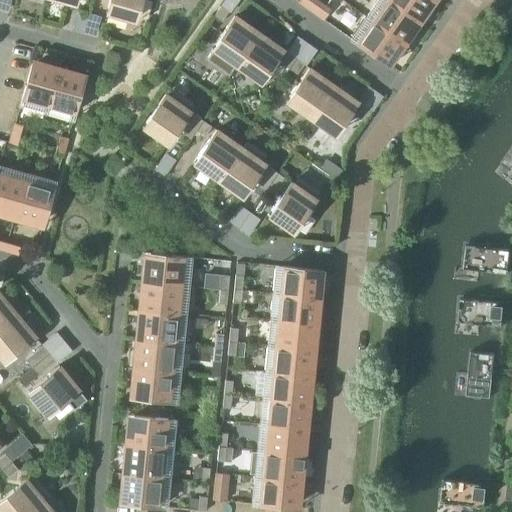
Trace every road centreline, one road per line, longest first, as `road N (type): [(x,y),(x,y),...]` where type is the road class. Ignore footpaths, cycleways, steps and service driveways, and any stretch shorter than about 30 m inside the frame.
road 1 (residential): [(354,256),(329,511)]
road 2 (residential): [(146,180),(234,246),(354,256)]
road 3 (residential): [(409,96),(363,167),(354,256)]
road 4 (residential): [(409,96),(274,0)]
road 5 (residential): [(0,261),(33,277),(112,367)]
road 6 (residential): [(112,367),(97,511)]
